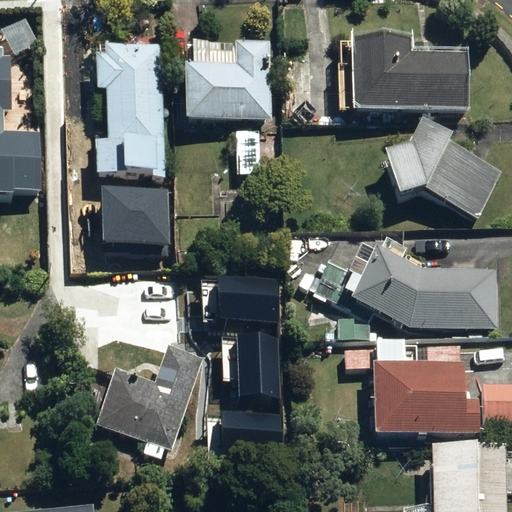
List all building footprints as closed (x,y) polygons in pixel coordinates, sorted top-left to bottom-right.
[(175,76),(176,133),(267,131),(265,52),(228,53),(228,75),(175,76)] [(461,121),(458,63),(421,65),(421,59),(403,60),(403,52),(340,55),(344,127),(461,121)] [(156,54),(97,55),(97,66),(87,66),(88,103),(98,102),(99,154),(87,155),(87,188),(159,186),(156,54)] [(399,161),(372,168),(387,212),(415,204),(472,230),(495,182),(462,168),(465,162),(410,136),(399,161)] [(342,313),(401,340),(493,336),(491,277),(413,281),(367,259),(342,313)] [(333,332),(333,340),(315,340),(315,350),(353,350),(353,343),(353,332),(333,332)] [(368,375),(362,375),(365,449),(473,445),(472,409),(459,409),(457,352),(367,355),(368,375)] [(196,371),(159,359),(147,396),(108,384),(91,436),(128,448),(125,456),(157,466),(160,458),(167,460),(196,371)] [(511,392),(476,394),(477,432),(511,430),(511,392)] [(498,511),(497,457),(423,459),(424,511),(498,511)]
